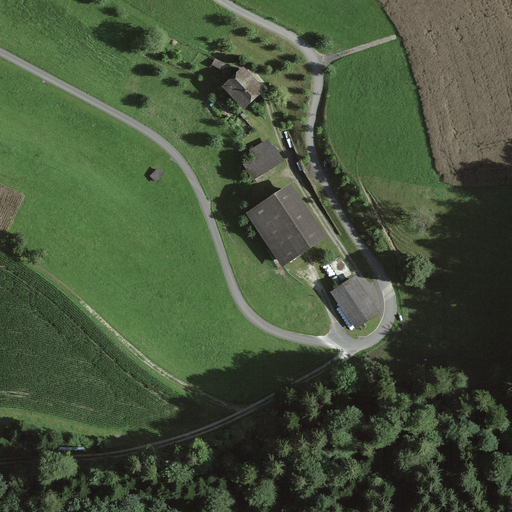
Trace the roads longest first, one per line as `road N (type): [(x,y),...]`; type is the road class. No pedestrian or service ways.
road 1 (unclassified): [(222,0),(298,41),(315,61),(312,152),(389,294),(385,326),(357,345),(284,334),(256,319),(237,297),(200,193),(173,151),(0,51)]
road 2 (track): [(357,345),(290,388),(167,443),(101,457),(0,461)]
road 3 (track): [(0,247),(57,282),(158,371),(247,410)]
